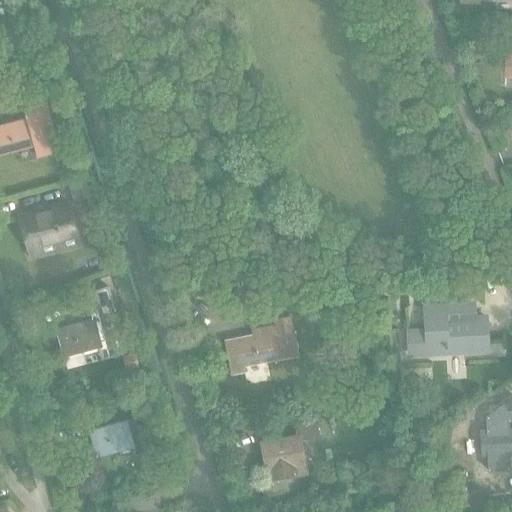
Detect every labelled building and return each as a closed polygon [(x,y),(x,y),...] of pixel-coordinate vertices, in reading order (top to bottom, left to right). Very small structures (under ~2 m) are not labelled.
[(36,150),(58,144),(45,99),(24,105),(27,117),(0,124),(0,149),(34,140),(36,150)] [(69,203),(17,217),(26,248),(77,234),(69,203)] [(74,312),(52,317),(63,353),(63,352),(97,343),(100,355),(120,349),(107,305),(110,304),(105,286),(81,291),(87,308),(84,309),(86,316),(76,318),(74,312)] [(460,304),(423,306),(425,352),(485,349),(484,316),(461,317),(460,304)] [(230,366),(296,354),(292,329),(254,336),(253,333),(225,338),(230,366)] [(88,429),(95,454),(133,443),(126,419),(88,429)] [(269,478),(306,472),(299,437),(316,434),(314,420),(294,424),(296,434),(258,441),(264,469),(267,469),(269,478)] [(511,428),(481,430),(483,468),(505,467),(504,453),(511,452),(511,428)]
